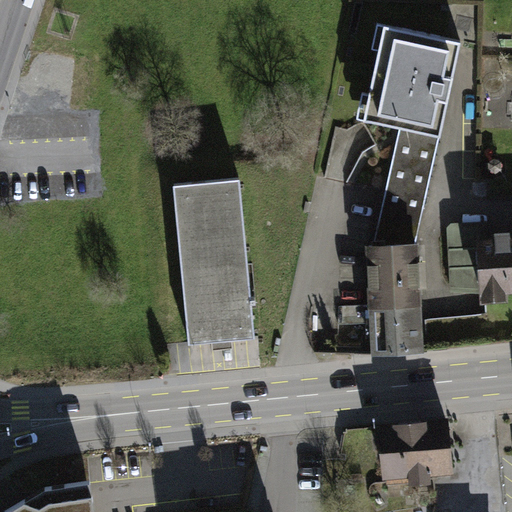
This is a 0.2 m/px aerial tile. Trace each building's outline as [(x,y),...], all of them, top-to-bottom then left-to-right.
[(376,125),(404,130),(374,248),(419,244),(445,139),(453,140),(477,43),(400,26),(376,125)] [(252,181),(185,186),(197,343),(264,338),(252,181)] [(491,301),(511,299),(511,235),(485,237),(484,225),(452,226),(456,290),(490,288),(491,301)] [(419,244),(374,248),(378,310),(430,308),(426,244),(419,244)] [(430,308),(378,310),(381,359),(434,355),(430,308)] [(459,420),(387,426),(391,487),(464,482),(459,420)] [(6,511),(93,511),(89,482),(44,488),(6,511)]
